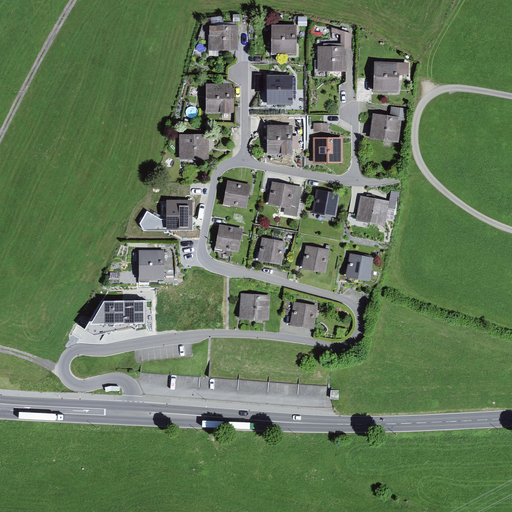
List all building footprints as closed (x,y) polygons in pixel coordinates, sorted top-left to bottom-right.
[(299,17),(299,27),(307,27),(307,17),(299,17)] [(296,26),(272,26),(272,55),(297,55),(296,26)] [(238,27),(209,27),(209,52),(238,51),(238,27)] [(351,34),(342,32),(341,36),(341,47),(345,47),(345,50),(348,50),(352,50),(351,34)] [(341,47),(318,47),(318,73),(347,73),(348,50),(345,50),(345,47),(341,47)] [(409,64),(375,63),(374,93),(399,94),(400,75),(409,76),(409,64)] [(292,77),(267,77),(267,106),(293,106),(293,100),(296,100),(296,79),(292,79),(292,77)] [(232,85),(206,85),(206,114),(234,114),(234,105),(234,90),(232,88),(232,85)] [(409,110),(391,107),(389,117),(407,119),(409,110)] [(402,120),(374,116),(370,140),(398,144),(402,120)] [(328,124),(314,124),(314,132),(329,132),(328,124)] [(293,126),(267,126),(268,156),(282,156),(282,157),(292,157),(292,153),(294,153),(293,126)] [(209,135),(181,136),(182,160),(209,160),(209,135)] [(342,139),(313,139),(314,165),(342,165),(342,139)] [(251,186),(228,182),(224,206),(247,210),(250,194),(251,186)] [(271,182),(267,206),(285,210),(284,215),(297,217),(302,188),(271,182)] [(340,195),(317,191),(313,214),(335,219),(340,195)] [(398,197),(391,196),(389,208),(396,209),(398,197)] [(371,199),(361,197),(356,222),(385,227),(389,202),(371,199)] [(192,201),(168,201),(168,231),(192,231),(192,221),(192,201)] [(220,226),(216,250),(239,254),(243,229),(220,226)] [(263,239),(258,263),(281,267),(285,243),(263,239)] [(306,247),(302,270),(325,275),(330,252),(306,247)] [(164,251),(139,251),(139,281),(165,280),(164,251)] [(374,259),(351,255),(347,278),(370,283),(374,259)] [(270,296),(241,295),(240,321),(269,322),(270,296)] [(146,301),(102,302),(85,330),(93,336),(131,328),(136,331),(147,330),(146,301)] [(318,307),(294,303),(290,326),(313,330),(318,307)] [(331,391),(331,400),(339,400),(339,391),(331,391)]
